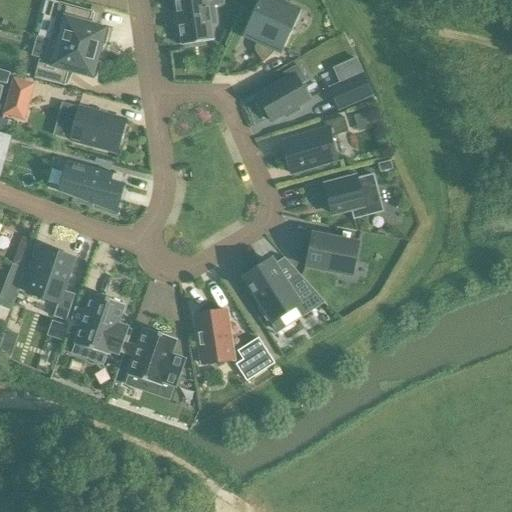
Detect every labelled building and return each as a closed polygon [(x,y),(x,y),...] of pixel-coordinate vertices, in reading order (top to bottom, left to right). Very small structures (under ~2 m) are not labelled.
[(211,26),(216,25),(213,5),(208,6),(207,0),(174,0),(181,46),(213,41),(211,26)] [(282,53),(292,31),(291,31),(299,14),(266,0),(259,0),(253,14),(253,13),(243,36),(256,42),(255,44),(254,46),(254,49),(254,51),(255,54),(262,63),(266,60),(269,57),(272,54),(275,50),(282,53)] [(60,3),(50,40),(98,53),(101,44),(104,45),(108,31),(88,26),(92,13),(93,14),(93,12),(60,3)] [(98,53),(50,40),(44,62),(39,61),(34,78),(65,87),(65,85),(64,85),(68,70),(95,77),(99,64),(95,63),(98,53)] [(340,84),(330,89),(339,111),(365,101),(373,97),(357,60),(349,63),(334,69),(340,84)] [(305,83),(296,67),(283,74),(286,81),(256,98),(270,123),(282,116),(284,120),(298,112),(296,108),(307,102),(299,86),(305,83)] [(27,108),(33,85),(14,80),(7,102),(27,108)] [(125,120),(79,108),(70,140),(116,152),(125,120)] [(366,113),(354,117),(358,129),(370,125),(366,113)] [(348,132),(344,118),(324,123),(326,129),(281,143),(291,175),(336,161),(330,138),(348,132)] [(0,133),(0,159),(4,161),(11,137),(12,138),(12,136),(0,133)] [(68,163),(65,172),(71,173),(66,190),(79,194),(78,200),(116,215),(117,214),(115,213),(122,186),(109,183),(111,175),(113,175),(113,174),(66,161),(66,162),(68,163)] [(378,165),(380,173),(393,170),(390,161),(378,165)] [(356,178),(325,186),(332,215),(350,210),(353,221),(383,213),(373,175),(356,179),(356,178)] [(306,267),(351,276),(358,244),(312,235),(306,267)] [(63,291),(74,259),(42,248),(27,294),(57,304),(53,317),(66,322),(75,295),(63,291)] [(259,308),(269,323),(296,305),(297,306),(297,307),(297,308),(298,309),(299,310),(300,310),(300,311),(301,311),(302,311),(302,312),(303,312),(304,312),(305,312),(306,312),(307,312),(308,312),(309,311),(310,311),(322,303),(327,307),(300,276),(286,286),(273,266),(264,271),(262,267),(245,278),(250,286),(248,288),(252,295),(255,293),(260,301),(261,301),(261,300),(263,298),(267,303),(259,308)] [(4,291),(0,300),(0,305),(9,309),(15,295),(4,291)] [(72,354),(89,360),(92,351),(107,356),(108,352),(119,356),(129,328),(117,324),(124,305),(91,294),(74,345),(75,345),(72,354)] [(194,316),(202,365),(233,361),(226,311),(194,316)] [(52,322),(47,337),(63,342),(68,327),(52,322)] [(128,343),(124,354),(133,357),(127,376),(128,376),(125,385),(143,391),(170,401),(172,394),(175,388),(176,388),(186,361),(171,356),(176,340),(143,329),(137,346),(128,343)] [(258,340),(239,352),(244,361),(237,365),(247,381),(274,363),(258,340)]
